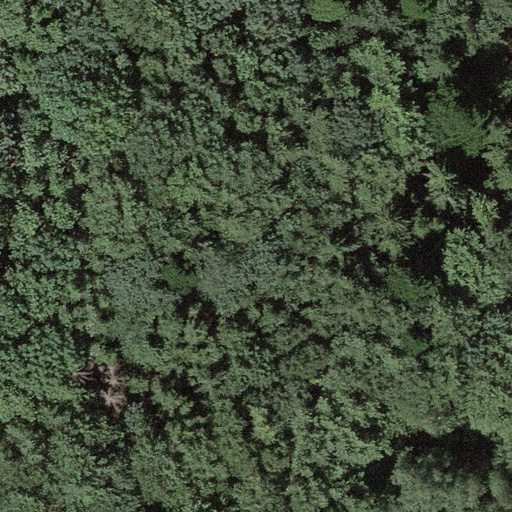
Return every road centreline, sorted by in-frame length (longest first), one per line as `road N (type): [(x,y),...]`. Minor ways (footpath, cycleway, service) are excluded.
road 1 (motorway): [(0,340),(511,274)]
road 2 (motorway): [(377,0),(0,45)]
